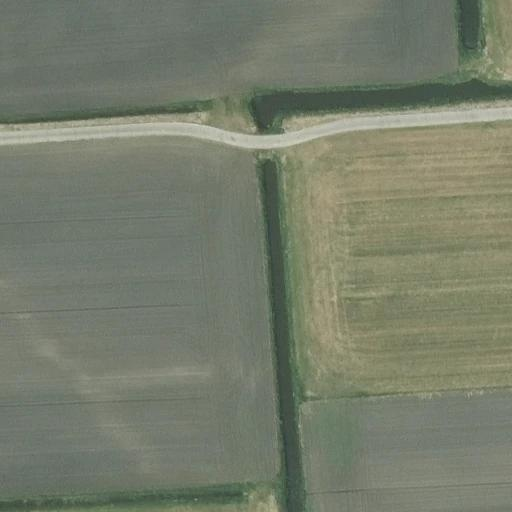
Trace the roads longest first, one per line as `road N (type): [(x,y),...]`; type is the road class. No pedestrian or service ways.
road 1 (track): [(428,0),(419,18),(387,41),(269,57),(230,84),(264,511)]
road 2 (track): [(0,138),(186,130),(267,143),(356,124),(511,113)]
